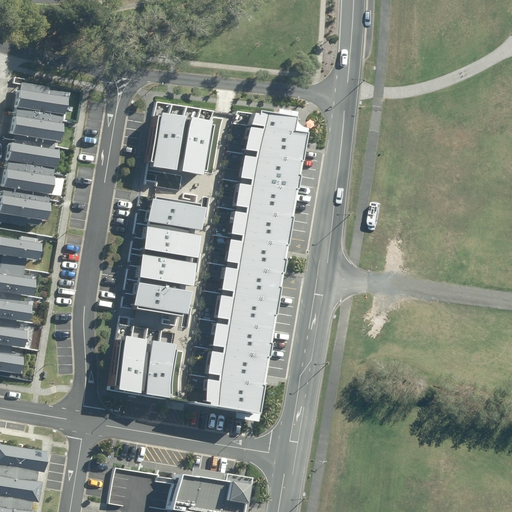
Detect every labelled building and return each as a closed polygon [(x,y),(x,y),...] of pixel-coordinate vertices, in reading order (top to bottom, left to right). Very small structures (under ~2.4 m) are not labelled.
[(0,369),(17,372),(59,101),(21,94),(0,226),(0,369)] [(184,116),(159,112),(149,166),(175,170),(184,116)] [(205,380),(201,404),(256,412),(301,136),(286,134),(289,118),(250,112),(244,150),(255,152),(254,155),(243,153),(238,179),(248,180),(247,182),(237,180),(233,207),(243,208),(242,213),(235,212),(231,233),(243,235),(242,242),(231,240),(227,260),(238,262),(236,271),(227,269),(224,289),(233,291),(232,300),(220,298),(217,315),(228,317),(227,326),(213,324),(209,347),(221,349),(221,351),(210,349),(206,373),(220,375),(219,382),(205,380)] [(213,119),(189,115),(180,170),(204,174),(213,119)] [(205,205),(150,196),(146,221),(201,230),(205,205)] [(125,214),(114,212),(102,297),(112,298),(125,214)] [(202,235),(145,225),(142,250),(198,259),(202,235)] [(196,263),(140,254),(137,277),(192,286),(196,263)] [(192,291),(136,281),(131,306),(188,316),(192,291)] [(147,340),(124,336),(113,391),(137,395),(147,340)] [(175,343),(150,340),(142,394),(167,398),(175,343)] [(0,511),(28,511),(39,450),(0,443),(0,511)] [(167,511),(243,511),(246,498),(248,483),(174,471),(167,511)]
